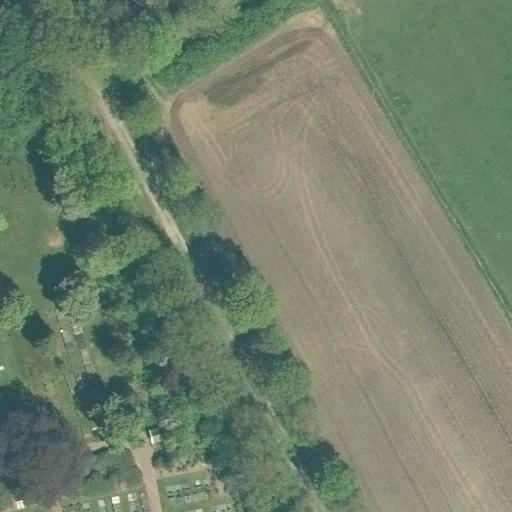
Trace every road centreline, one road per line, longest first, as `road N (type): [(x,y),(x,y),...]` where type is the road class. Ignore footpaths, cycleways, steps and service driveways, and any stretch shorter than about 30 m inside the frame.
road 1 (track): [(115,126),(318,511)]
road 2 (unclassified): [(0,56),(74,66),(115,126)]
